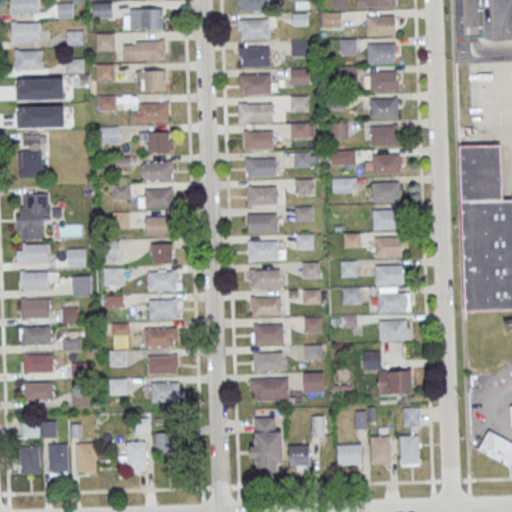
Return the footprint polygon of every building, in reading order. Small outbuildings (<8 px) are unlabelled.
[(11,0),(39,0),(39,12),(11,12),(11,0)] [(237,0),(269,0),(270,11),(241,12),(241,4),(237,4),(237,0)] [(292,0),(293,9),(312,9),(311,0),(292,0)] [(331,0),(349,0),(349,9),(332,9),(331,0)] [(461,0),(463,35),(481,35),(479,0),(461,0)] [(93,18),(112,18),(112,1),(93,1),(93,18)] [(73,17),(72,2),(58,2),(58,17),(73,17)] [(164,8),(123,8),(123,29),(164,29),(164,8)] [(323,12),(341,12),(341,26),(324,27),(323,12)] [(366,16),(394,15),(394,34),(366,35),(366,16)] [(237,19),(269,18),(269,38),(241,38),(240,30),(237,30),(237,19)] [(12,23),(40,22),(40,40),(12,41),(12,23)] [(66,29),(66,45),(83,45),(83,29),(66,29)] [(96,32),(96,50),(115,50),(115,32),(96,32)] [(339,39),(357,38),(357,53),(339,54),(339,39)] [(291,40),(308,40),(309,55),(291,55),(291,40)] [(166,58),(166,41),(123,41),(123,58),(166,58)] [(367,43),(395,42),(395,62),(367,62),(367,43)] [(238,46),(270,46),(270,66),(241,67),(241,55),(238,55),(238,46)] [(14,50),(41,50),(42,68),(14,68),(14,50)] [(66,57),(66,73),(84,73),(84,57),(66,57)] [(114,63),(96,63),(96,80),(114,80),(114,63)] [(339,66),(357,66),(357,80),(340,81),(339,66)] [(291,68),(308,68),(309,83),(291,83),(291,68)] [(167,90),(167,70),(138,70),(138,90),(167,90)] [(369,71),(397,70),(397,90),(369,90),(369,71)] [(241,75),(271,74),(271,91),(241,92),(241,75)] [(47,99),(47,82),(21,82),(21,99),(47,99)] [(328,94),(345,93),(346,108),(328,109),(328,94)] [(115,110),(115,94),(98,94),(98,110),(115,110)] [(290,95),(308,95),(308,110),(291,110),(290,95)] [(370,98),(398,97),(398,116),(370,117),(370,98)] [(131,121),(170,121),(170,102),(139,102),(139,111),(131,111),(131,121)] [(242,103),(272,102),(272,120),(243,121),(242,103)] [(290,123),(308,122),(308,137),(291,138),(290,123)] [(330,122),(348,122),(348,137),(330,137),(330,122)] [(370,126),(398,125),(398,144),(370,145),(370,126)] [(102,126),(102,142),(118,142),(118,126),(102,126)] [(243,132),(273,130),(273,148),(244,149),(243,132)] [(140,132),(140,141),(148,141),(148,151),(172,151),(172,132),(140,132)] [(20,177),(43,177),(43,133),(20,133),(20,177)] [(459,145),(499,144),(502,199),(511,199),(511,307),(464,310),(459,145)] [(337,149),(355,149),(356,164),(338,164),(337,149)] [(293,151),(311,151),(311,166),(294,167),(293,151)] [(372,154),(399,153),(400,173),(372,173),(372,154)] [(246,159),(276,158),(276,175),(246,176),(246,159)] [(173,179),(173,161),(143,161),(143,180),(173,179)] [(338,177),(356,176),(356,191),(339,192),(338,177)] [(312,178),(295,178),(295,193),(312,193),(312,178)] [(371,182),(400,181),(400,200),(372,201),(371,182)] [(113,198),(130,198),(130,184),(113,184),(113,198)] [(247,186),(276,185),(277,203),(247,204),(247,186)] [(174,207),(174,189),(139,189),(139,207),(174,207)] [(19,206),(23,206),(22,193),(48,192),(48,205),(50,205),(50,219),(41,219),(41,238),(21,238),(20,231),(17,231),(16,214),(20,213),(19,206)] [(294,206),(312,205),(312,220),(295,221),(294,206)] [(373,210),(401,209),(401,228),(373,229),(373,210)] [(128,212),(113,212),(113,227),(128,227),(128,212)] [(247,213),(277,212),(277,230),(248,230),(247,213)] [(145,234),(171,234),(171,216),(145,216),(145,234)] [(343,232),(361,232),(361,247),(343,247),(343,232)] [(296,234),(313,233),(314,248),(296,249),(296,234)] [(374,237),(402,236),(402,256),(374,256),(374,237)] [(248,241),(278,240),(278,257),(248,258),(248,241)] [(49,243),(23,243),(23,261),(49,261),(49,243)] [(151,262),(173,262),(173,243),(151,243),(151,262)] [(68,266),(85,266),(85,248),(68,248),(68,266)] [(340,261),(357,260),(358,275),(340,276),(340,261)] [(302,262),(319,261),(320,276),(302,277),(302,262)] [(375,265),(403,264),(404,284),(375,284),(375,265)] [(103,267),(103,285),(123,285),(123,267),(103,267)] [(249,268),(279,267),(280,285),(250,286),(249,268)] [(20,271),(48,270),(48,288),(20,289),(20,271)] [(148,271),(176,271),(176,289),(148,289),(148,271)] [(91,294),(90,275),(72,275),(72,294),(91,294)] [(343,287),(360,287),(361,302),(343,302),(343,287)] [(302,289),(320,289),(320,304),(303,304),(302,289)] [(378,293),(406,292),(406,311),(378,312),(378,293)] [(251,298),(280,296),(281,314),(251,315),(251,298)] [(22,299),(50,298),(50,316),(22,317),(22,299)] [(149,299),(177,298),(177,317),(149,317),(149,299)] [(62,307),(62,322),(78,322),(78,307),(62,307)] [(304,316),(321,316),(322,331),(304,331),(304,316)] [(379,320),(407,319),(407,339),(379,339),(379,320)] [(253,325),(283,323),(283,341),(254,342),(253,325)] [(23,326),(51,326),(51,344),(23,344),(23,326)] [(175,328),(144,328),(144,345),(175,345),(175,328)] [(81,350),(81,337),(62,337),(62,350),(81,350)] [(109,365),(127,365),(126,349),(109,350),(109,365)] [(253,352),(283,351),(283,369),(253,370),(253,352)] [(364,351),(381,351),(382,366),(364,366),(364,351)] [(24,353),(52,353),(53,371),(25,371),(24,353)] [(148,355),(175,354),(176,372),(148,373),(148,355)] [(90,362),(71,362),(71,377),(90,377),(90,362)] [(411,370),(378,370),(378,394),(411,394),(411,370)] [(303,372),(323,371),(323,391),(304,392),(303,372)] [(126,377),(109,377),(109,394),(126,394),(126,377)] [(250,378),(288,377),(288,399),(255,400),(255,389),(250,390),(250,378)] [(25,381),(53,381),(53,399),(25,399),(25,381)] [(180,381),(151,381),(151,401),(180,401),(180,381)] [(90,405),(90,388),(73,388),(73,405),(90,405)] [(403,407),(420,406),(420,425),(403,425),(403,407)] [(312,416),(312,436),(324,436),(324,416),(312,416)] [(255,417),(275,417),(275,431),(283,431),(283,462),(278,462),(278,471),(266,471),(266,467),(256,467),(256,457),(250,457),(250,446),(256,445),(255,417)] [(148,432),(148,418),(136,418),(136,432),(148,432)] [(57,420),(42,420),(42,436),(57,436),(57,420)] [(39,436),(39,422),(22,422),(22,436),(39,436)] [(510,466),(511,462),(511,441),(489,429),(478,449),(510,466)] [(180,451),(180,431),(155,431),(155,451),(180,451)] [(419,465),(419,434),(400,434),(400,465),(419,465)] [(370,435),(370,464),(391,464),(391,435),(370,435)] [(126,440),(126,456),(120,456),(120,470),(147,470),(147,440),(126,440)] [(68,474),(68,442),(49,442),(49,474),(68,474)] [(95,442),(76,442),(76,471),(95,471),(95,442)] [(361,443),(337,443),(337,464),(361,464),(361,443)] [(309,444),(289,444),(289,469),(309,469),(309,444)] [(40,446),(20,446),(20,473),(40,473),(40,446)]
